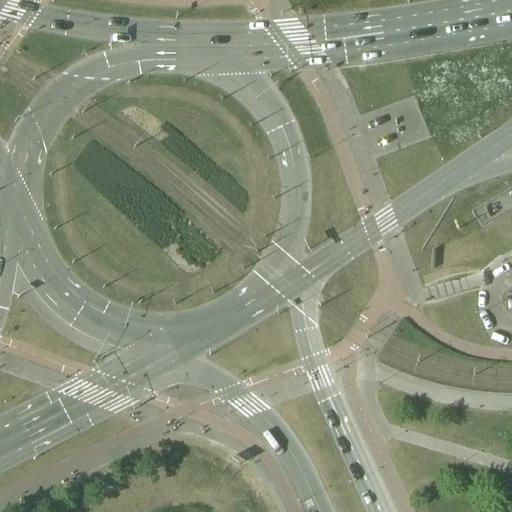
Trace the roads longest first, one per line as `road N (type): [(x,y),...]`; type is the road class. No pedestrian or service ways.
road 1 (primary): [(511,14),(284,47),(157,39)]
road 2 (primary): [(289,242),(295,176),(276,116),(245,81),(157,39)]
road 3 (primary): [(157,39),(71,85),(44,116),(26,152),(17,227)]
road 4 (primary): [(315,268),(511,138)]
road 5 (unclassified): [(165,356),(207,370),(252,410),(313,511)]
road 6 (unclassified): [(379,511),(301,316)]
road 7 (primary): [(17,227),(32,268),(67,308),(102,332),(165,356)]
road 8 (primary): [(0,445),(165,356)]
road 9 (secondary): [(157,39),(0,7)]
